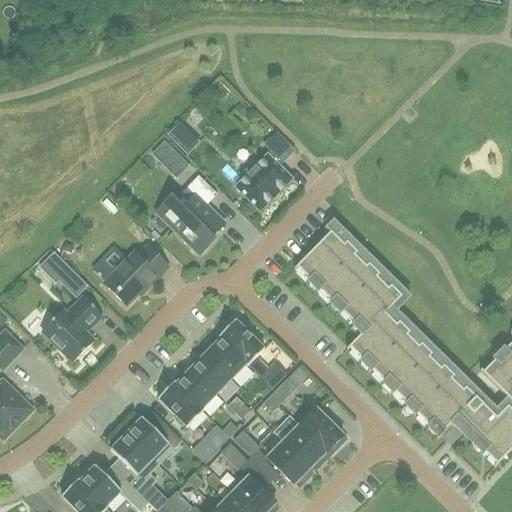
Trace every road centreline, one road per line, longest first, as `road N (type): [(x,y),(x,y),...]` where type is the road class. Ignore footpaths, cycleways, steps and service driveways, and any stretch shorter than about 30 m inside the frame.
road 1 (residential): [(234,285),(194,292),(63,424),(0,470)]
road 2 (residential): [(385,440),(234,285)]
road 3 (residential): [(234,285),(334,176)]
